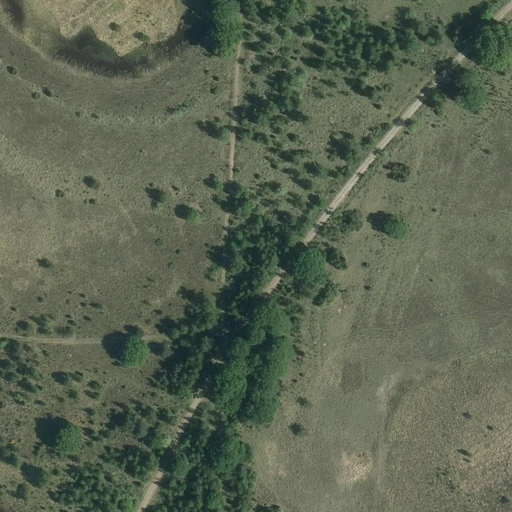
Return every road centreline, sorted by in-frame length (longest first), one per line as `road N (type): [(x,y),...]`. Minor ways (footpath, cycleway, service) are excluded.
road 1 (track): [(129,511),(186,390),(260,285),(452,54),(511,4)]
road 2 (track): [(223,511),(213,348),(239,0)]
road 3 (track): [(0,332),(219,333)]
